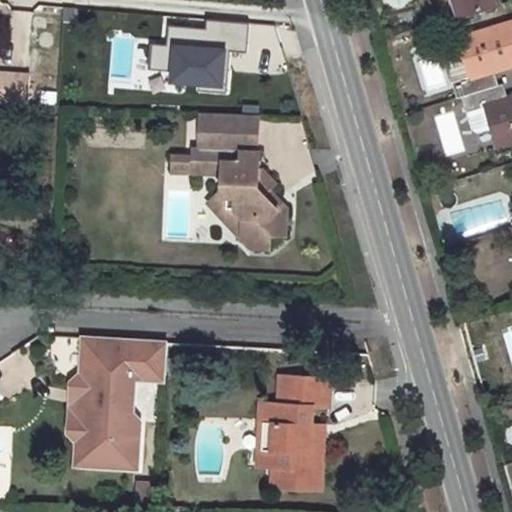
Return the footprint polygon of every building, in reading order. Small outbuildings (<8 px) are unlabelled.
[(496,0),(455,0),(460,15),(498,4),(496,0)] [(511,20),(464,36),(469,53),(452,58),(463,96),(468,95),(498,86),(494,72),(501,69),(499,65),(507,62),(508,67),(511,65),(511,20)] [(0,102),(28,103),(29,73),(0,72),(0,102)] [(498,86),(468,95),(472,109),(488,104),(501,144),(511,140),(511,96),(507,98),(502,84),(498,86)] [(452,111),(434,116),(445,155),(463,150),(452,111)] [(242,239),(252,248),(269,248),(270,234),(285,235),(286,209),(278,208),(264,193),(268,189),(275,183),(263,170),(259,170),(260,151),(257,152),(259,120),(201,118),(200,149),(194,149),(194,156),(174,155),(173,171),(223,173),(223,190),(223,191),(226,196),(237,195),(236,209),(243,216),(243,238),(242,239)] [(453,185),(436,191),(442,210),(459,204),(453,185)] [(286,209),(268,189),(264,193),(278,208),(286,209)] [(223,190),(208,202),(242,239),(243,238),(243,216),(236,209),(237,195),(226,196),(223,191),(223,190)] [(91,340),(83,340),(82,375),(73,383),(70,435),(78,444),(77,467),(85,467),(86,445),(76,435),(77,424),(87,415),(87,405),(78,394),(79,384),(89,375),(91,340)] [(168,344),(91,340),(89,375),(79,384),(78,394),(87,405),(87,415),(77,424),(76,435),(86,445),(85,467),(140,470),(142,422),(134,414),(123,402),(124,379),(136,380),(167,382),(168,344)] [(323,442),(311,441),(312,425),(313,406),(328,407),(330,378),(280,375),(277,404),(263,402),(261,451),(275,452),(274,467),(272,487),(321,490),(323,442)] [(123,402),(134,414),(136,380),(124,379),(123,402)] [(312,425),(311,441),(323,442),(324,426),(312,425)] [(261,451),(260,466),(274,467),(275,452),(261,451)]
